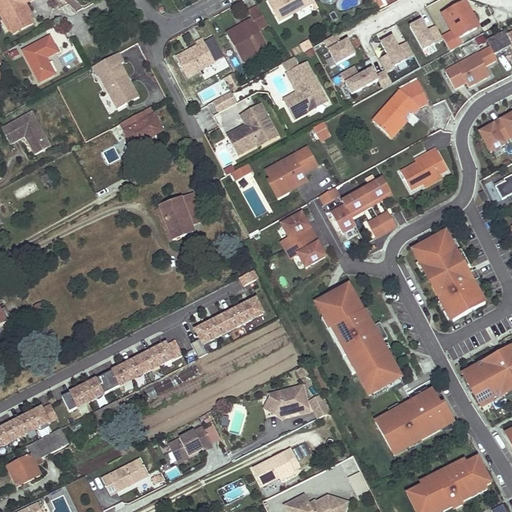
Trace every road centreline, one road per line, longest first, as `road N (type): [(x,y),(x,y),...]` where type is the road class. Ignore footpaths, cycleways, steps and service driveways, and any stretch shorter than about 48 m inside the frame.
road 1 (residential): [(395,271),(392,249),(401,237),(465,198),(470,175),(461,135),(469,115),(511,87)]
road 2 (residential): [(511,480),(395,271)]
road 3 (unknown): [(352,264),(332,281),(332,292),(382,390)]
